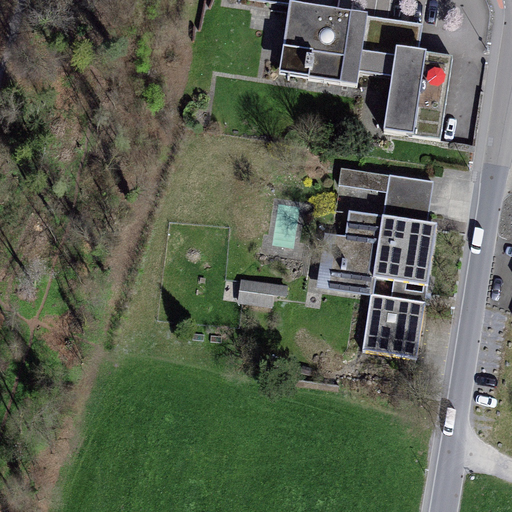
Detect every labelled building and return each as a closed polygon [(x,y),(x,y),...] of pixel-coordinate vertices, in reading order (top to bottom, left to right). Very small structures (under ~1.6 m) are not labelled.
[(423,27),(290,6),(283,50),(307,54),(303,80),(357,88),(359,75),(393,81),(384,134),(440,143),(454,60),(418,55),(423,27)] [(380,176),(341,171),(339,185),(378,190),(380,176)] [(433,184),(401,179),(395,212),(428,217),(433,184)] [(390,219),(346,212),(338,263),(335,262),(334,269),(337,270),(336,280),(369,285),(359,351),(414,359),(423,293),(403,290),(403,286),(404,283),(424,286),(433,225),(390,219)] [(242,283),(239,303),(271,308),(272,296),(285,297),(286,289),(242,283)]
